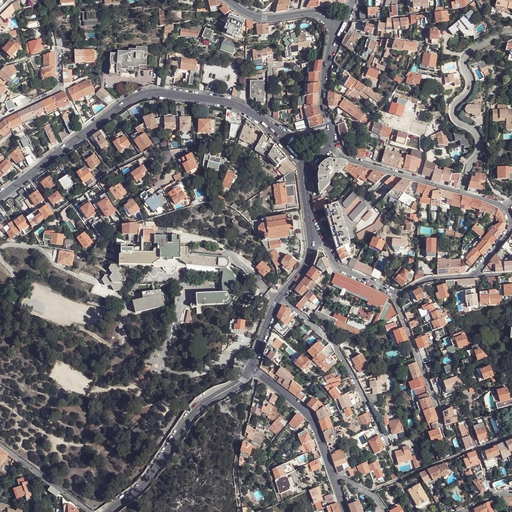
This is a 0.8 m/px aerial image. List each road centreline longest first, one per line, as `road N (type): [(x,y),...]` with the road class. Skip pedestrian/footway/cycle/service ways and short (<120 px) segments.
road 1 (tertiary): [(29,176),(122,103),(155,92),(234,104),(276,132)]
road 2 (residential): [(462,192),(479,150),(477,135),(452,111),(469,85),(462,61),(511,31)]
road 3 (residential): [(250,367),(194,410),(143,482),(109,511)]
road 4 (residential): [(280,296),(332,342),(387,444)]
road 5 (residential): [(143,154),(58,212),(29,176)]
road 6 (tertiary): [(250,367),(307,413),(332,477)]
road 7 (residential): [(394,295),(441,425)]
